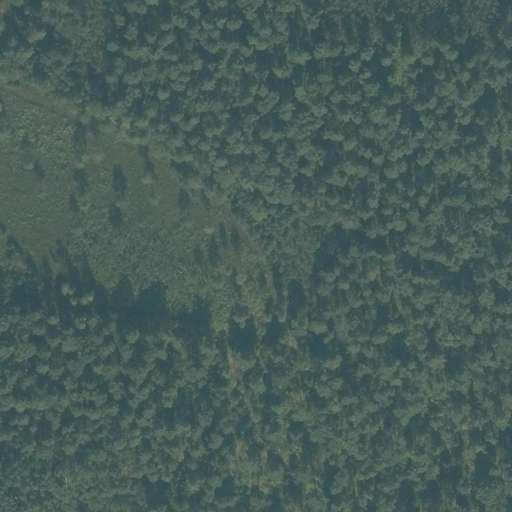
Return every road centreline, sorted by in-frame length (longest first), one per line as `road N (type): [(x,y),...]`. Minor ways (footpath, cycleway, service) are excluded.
road 1 (track): [(0,82),(352,231)]
road 2 (track): [(352,231),(144,511)]
road 3 (track): [(352,231),(511,19)]
